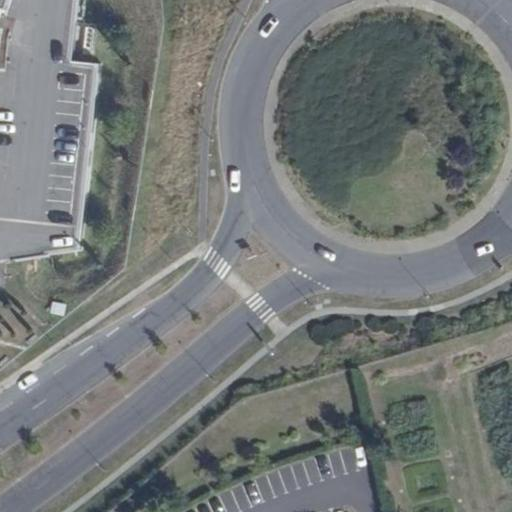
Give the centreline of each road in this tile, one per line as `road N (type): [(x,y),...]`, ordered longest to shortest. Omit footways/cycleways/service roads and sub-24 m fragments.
road 1 (secondary): [(6,511),(261,307),(338,266)]
road 2 (secondary): [(251,182),(210,278),(0,432)]
road 3 (secondary): [(283,15),(253,59),(242,94),(239,129),(251,182)]
road 4 (secondary): [(338,266),(423,273),(499,233)]
road 5 (secondary): [(251,182),(286,233),(338,266)]
